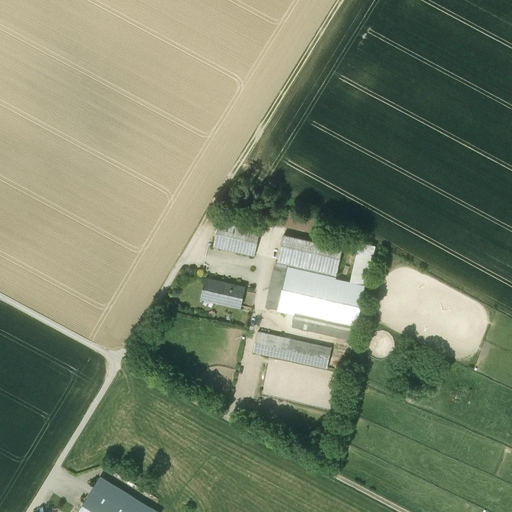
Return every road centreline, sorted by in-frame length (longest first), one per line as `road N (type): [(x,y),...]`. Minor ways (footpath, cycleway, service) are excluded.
road 1 (track): [(403,511),(121,360)]
road 2 (track): [(202,225),(341,0)]
road 3 (unclassified): [(29,511),(121,360)]
road 4 (unclassified): [(121,360),(202,225)]
road 5 (unclassified): [(0,296),(121,360)]
